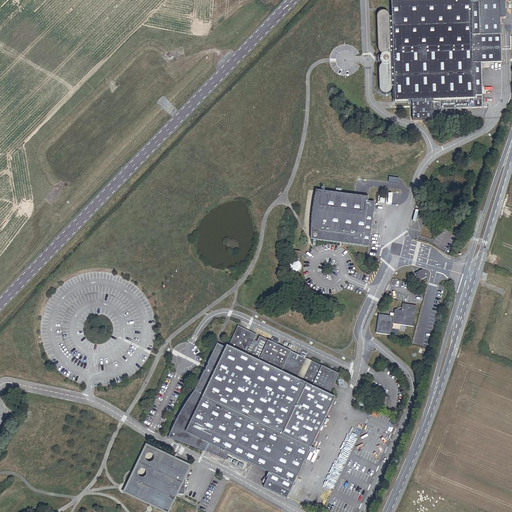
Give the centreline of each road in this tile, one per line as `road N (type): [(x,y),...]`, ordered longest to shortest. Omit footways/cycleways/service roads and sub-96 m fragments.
road 1 (primary): [(0,308),(292,0)]
road 2 (unclassified): [(147,435),(196,330),(218,311),(357,369)]
road 3 (tertiary): [(386,511),(432,401),(469,276)]
road 4 (unclassified): [(361,337),(403,371),(412,389),(361,511)]
road 5 (unclassified): [(366,0),(372,106),(420,131),(433,156)]
road 6 (unclassified): [(147,435),(288,506)]
road 7 (unclassified): [(3,380),(86,397),(147,435)]
road 8 (unclassified): [(357,369),(288,506)]
road 9 (tertiary): [(469,276),(511,141)]
